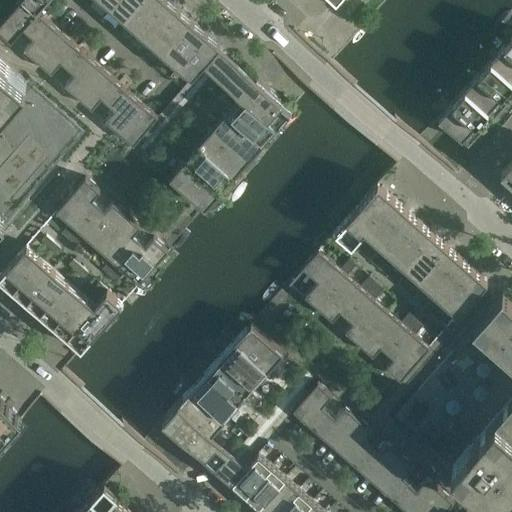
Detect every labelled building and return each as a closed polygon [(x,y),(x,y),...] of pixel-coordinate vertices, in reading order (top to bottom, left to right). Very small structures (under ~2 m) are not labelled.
[(17,0),(0,20),(0,25),(12,36),(22,25),(28,31),(43,14),(37,9),(45,0),(17,0)] [(103,16),(116,0),(92,0),(89,4),(103,16)] [(116,27),(140,0),(116,0),(103,16),(116,27)] [(130,39),(164,0),(140,0),(116,27),(130,39)] [(143,51),(180,9),(170,0),(164,0),(130,39),(143,51)] [(157,63),(194,21),(180,9),(143,51),(157,63)] [(63,32),(43,14),(28,31),(35,37),(25,48),(38,60),(63,32)] [(170,75),(207,33),(194,21),(157,63),(170,75)] [(68,66),(83,50),(63,32),(38,60),(52,72),(62,60),(68,66)] [(193,76),(205,62),(221,45),(207,33),(170,75),(183,86),(192,76),(193,76)] [(511,51),(504,44),(491,59),(511,77),(511,51)] [(293,108),(271,89),(221,45),(205,62),(241,95),(243,93),(278,124),(293,108)] [(79,95),(103,68),(83,50),(68,66),(75,72),(66,83),(79,95)] [(0,228),(85,132),(0,57),(0,228)] [(511,95),(511,77),(491,59),(479,73),(508,100),(511,95)] [(124,85),(103,68),(79,95),(93,107),(102,96),(109,102),(124,85)] [(508,100),(479,73),(466,87),(495,114),(508,100)] [(144,103),(124,85),(109,102),(116,108),(106,119),(120,131),(144,103)] [(495,114),(466,87),(453,101),(482,128),(495,114)] [(243,93),(241,95),(228,110),(264,141),(278,124),(243,93)] [(482,128),(453,101),(439,116),(469,143),(482,128)] [(158,116),(144,103),(120,131),(134,144),(158,116)] [(264,141),(228,110),(214,126),(249,157),(264,141)] [(249,157),(214,126),(199,143),(235,174),(249,157)] [(235,174),(199,143),(185,159),(221,190),(235,174)] [(221,190),(185,159),(170,176),(206,207),(221,190)] [(511,159),(502,172),(511,180),(511,159)] [(69,238),(99,204),(93,198),(101,189),(86,176),(57,210),(71,222),(62,232),(69,238)] [(365,229),(394,196),(378,183),(337,229),(353,243),(365,229)] [(378,240),(408,208),(394,196),(365,229),(378,240)] [(98,246),(127,213),(114,201),(106,209),(99,204),(69,238),(76,244),(85,234),(98,246)] [(392,252),(421,220),(408,208),(378,240),(392,252)] [(133,234),(141,225),(127,213),(98,246),(112,257),(103,268),(110,274),(140,240),(133,234)] [(406,264),(434,232),(421,220),(392,252),(406,264)] [(419,276),(448,244),(434,232),(406,264),(419,276)] [(62,248),(47,235),(42,240),(58,253),(62,248)] [(140,282),(169,249),(154,236),(146,245),(140,240),(110,274),(117,280),(126,270),(140,282)] [(0,276),(13,287),(41,255),(28,243),(0,274),(0,276)] [(433,288),(461,256),(448,244),(419,276),(433,288)] [(319,306),(348,273),(357,263),(350,257),(341,267),(319,248),(290,280),(291,281),(304,267),(319,279),(306,294),(319,306)] [(376,254),(371,259),(386,273),(391,267),(376,254)] [(26,299),(55,267),(41,255),(13,287),(26,299)] [(446,300),(475,267),(461,256),(433,288),(446,300)] [(89,272),(73,257),(68,262),(85,277),(89,272)] [(40,311),(68,279),(55,267),(26,299),(40,311)] [(460,312),(480,289),(488,279),(475,267),(446,300),(460,312)] [(347,315),(378,281),(370,275),(361,285),(348,273),(319,306),(333,318),(341,310),(347,315)] [(403,278),(398,283),(413,297),(418,291),(403,278)] [(53,323),(82,290),(68,279),(40,311),(53,323)] [(108,288),(100,281),(95,286),(103,293),(108,288)] [(360,342),(389,309),(376,297),(385,287),(378,281),(347,315),(354,321),(346,330),(360,342)] [(82,348),(123,301),(108,288),(103,293),(95,302),(67,335),(82,348)] [(67,335),(95,302),(82,290),(53,323),(67,335)] [(498,506),(511,490),(511,300),(503,292),(395,416),(498,506)] [(430,302),(425,307),(440,320),(445,315),(430,302)] [(387,351),(418,316),(411,310),(402,320),(389,309),(360,342),(374,354),(381,346),(387,351)] [(401,378),(430,345),(416,333),(425,323),(418,316),(387,351),(394,357),(386,366),(401,378)] [(404,475),(414,464),(387,440),(377,451),(364,440),(373,429),(346,405),(337,416),(323,404),(333,393),(318,380),(301,365),(252,322),(163,419),(213,464),(268,511),(468,511),(467,511),(466,511),(446,511),(445,511),(455,500),(427,476),(418,487),(404,475)] [(0,441),(23,416),(0,395),(0,441)] [(132,511),(116,497),(118,495),(105,483),(103,486),(107,490),(98,501),(93,497),(78,511),(132,511)]
